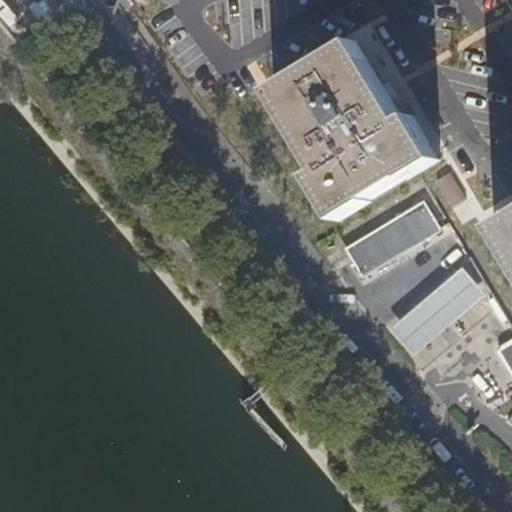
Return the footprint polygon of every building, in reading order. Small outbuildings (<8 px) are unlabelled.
[(342,226),(440,167),(413,117),(404,122),(357,42),(272,93),(320,173),(312,178),(342,226)] [(442,229),(425,201),(349,247),(365,277),(442,229)] [(511,216),(492,229),(511,262),(511,216)] [(421,352),(491,293),(467,265),(398,325),(421,352)] [(511,342),(502,349),(511,365),(511,342)]
